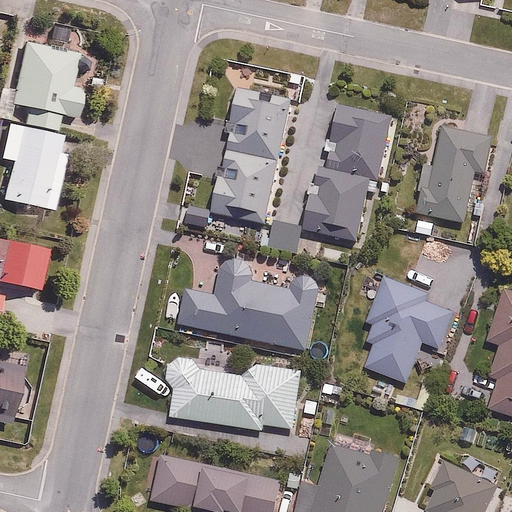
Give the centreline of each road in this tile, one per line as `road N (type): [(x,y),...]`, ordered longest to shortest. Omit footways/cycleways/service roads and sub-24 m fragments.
road 1 (residential): [(175,0),(66,506)]
road 2 (residential): [(511,70),(183,0)]
